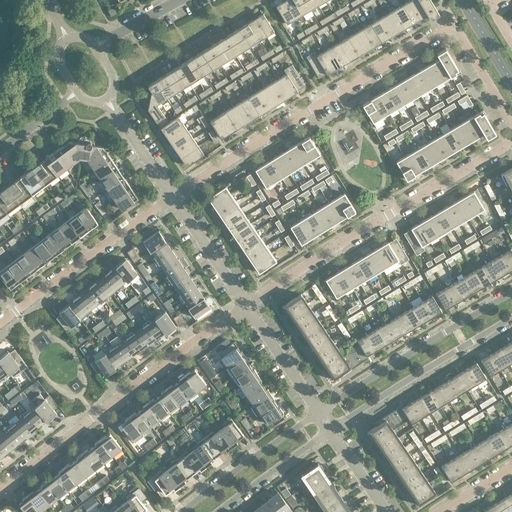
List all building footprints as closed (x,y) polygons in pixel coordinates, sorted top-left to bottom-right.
[(302,14),(293,0),(285,0),(284,1),(295,19),(302,14)] [(310,10),(304,0),(293,0),(302,14),(310,10)] [(318,5),(314,0),(304,0),(310,10),(318,5)] [(428,14),(419,0),(410,0),(409,1),(420,19),(427,15),(428,14)] [(419,0),(428,14),(427,15),(430,19),(439,14),(435,7),(430,0),(419,0)] [(295,19),(284,1),(276,6),(286,24),(295,19)] [(420,19),(409,1),(402,5),(412,23),(420,19)] [(412,23),(402,5),(394,10),(405,28),(412,23)] [(405,28),(394,10),(386,14),(397,33),(405,28)] [(263,13),(255,18),(266,36),(274,31),(263,13)] [(397,33),(386,14),(378,19),(389,37),(397,33)] [(266,36),(255,18),(247,23),(258,41),(266,36)] [(389,37),(378,19),(371,24),(381,42),(389,37)] [(258,41),(247,23),(239,28),(251,46),(258,41)] [(381,42),(371,24),(363,28),(374,46),(381,42)] [(251,46),(239,28),(232,33),(243,50),(251,46)] [(374,46),(363,28),(355,33),(366,51),(374,46)] [(243,50),(232,33),(224,37),(235,55),(243,50)] [(366,51),(355,33),(347,37),(358,56),(366,51)] [(235,55),(224,37),(217,42),(228,60),(235,55)] [(358,56),(347,37),(340,42),(350,60),(358,56)] [(228,60),(217,42),(209,47),(220,65),(228,60)] [(350,60),(340,42),(332,47),(343,65),(350,60)] [(220,65),(209,47),(201,52),(212,69),(220,65)] [(343,65),(332,47),(324,51),(335,69),(343,65)] [(436,54),(439,59),(440,58),(451,76),(456,73),(455,71),(458,70),(445,48),(436,54)] [(318,78),(326,73),(316,56),(317,56),(314,51),(306,56),(318,78)] [(324,51),(317,56),(316,56),(326,73),(329,71),(330,72),(335,69),(324,51)] [(212,69),(201,52),(194,56),(205,74),(212,69)] [(205,74),(194,56),(186,61),(197,79),(205,74)] [(440,58),(439,59),(432,63),(443,81),(451,76),(440,58)] [(197,79),(186,61),(178,66),(189,84),(197,79)] [(443,81),(432,63),(424,67),(435,85),(443,81)] [(283,69),(286,74),(286,73),(297,90),(305,85),(292,64),(283,69)] [(189,84),(178,66),(171,71),(182,89),(189,84)] [(435,85),(424,67),(417,72),(427,90),(435,85)] [(182,89),(171,71),(163,75),(174,93),(182,89)] [(427,90),(417,72),(409,77),(420,95),(427,90)] [(286,73),(286,74),(279,78),(290,96),(295,93),(294,92),(297,90),(286,73)] [(174,93),(163,75),(155,80),(167,98),(174,93)] [(420,95),(409,77),(401,81),(412,99),(420,95)] [(290,96),(279,78),(271,83),(282,101),(290,96)] [(167,98),(155,80),(147,85),(151,91),(159,103),(167,98)] [(412,99),(401,81),(393,86),(404,104),(412,99)] [(282,101),(271,83),(263,87),(274,105),(282,101)] [(404,104),(393,86),(386,90),(396,108),(404,104)] [(274,105),(263,87),(256,92),(267,110),(274,105)] [(396,108),(386,90),(378,95),(389,113),(396,108)] [(159,103),(151,91),(148,108),(147,109),(160,128),(169,122),(157,104),(159,103)] [(267,110),(256,92),(248,97),(259,115),(267,110)] [(389,113),(378,95),(370,99),(381,118),(389,113)] [(259,115),(248,97),(240,102),(251,120),(259,115)] [(381,118),(370,99),(362,104),(373,122),(381,118)] [(251,120),(240,102),(233,106),(244,124),(251,120)] [(415,105),(410,109),(414,117),(420,113),(415,105)] [(244,124),(233,106),(225,111),(236,129),(244,124)] [(236,129),(225,111),(217,116),(228,134),(236,129)] [(479,112),(474,115),(484,133),(484,134),(487,139),(496,133),(483,112),(480,114),(479,112)] [(484,133),(474,115),(466,120),(477,138),(484,134),(484,133)] [(183,124),(178,116),(176,117),(172,119),(169,122),(160,128),(166,136),(183,124)] [(228,134),(217,116),(209,121),(220,139),(228,134)] [(477,138),(466,120),(458,124),(469,143),(477,138)] [(188,131),(183,124),(166,136),(171,143),(188,131)] [(469,143),(458,124),(450,129),(461,147),(469,143)] [(461,147),(450,129),(443,134),(453,152),(461,147)] [(193,139),(188,131),(171,143),(176,150),(193,139)] [(453,152),(443,134),(435,138),(446,156),(453,152)] [(309,136),(301,141),(312,159),(320,154),(309,136)] [(446,156),(435,138),(427,143),(438,161),(446,156)] [(198,146),(193,139),(176,150),(181,158),(198,146)] [(68,141),(64,144),(76,160),(79,158),(87,159),(104,147),(103,146),(91,144),(91,143),(91,142),(90,141),(89,141),(88,141),(87,141),(86,141),(86,142),(86,143),(85,144),(68,141)] [(312,159),(301,141),(293,146),(304,164),(312,159)] [(438,161),(427,143),(419,147),(430,165),(438,161)] [(76,160),(64,144),(54,151),(66,167),(76,160)] [(203,154),(198,146),(181,158),(186,166),(203,154)] [(304,164),(293,146),(286,150),(297,168),(304,164)] [(110,157),(104,147),(87,159),(94,169),(110,157)] [(430,165),(419,147),(412,152),(422,170),(430,165)] [(297,168),(286,150),(278,155),(289,173),(297,168)] [(66,167),(54,151),(45,158),(57,175),(58,175),(57,174),(66,167)] [(422,170),(412,152),(404,157),(415,175),(422,170)] [(289,173),(278,155),(270,160),(281,178),(289,173)] [(117,167),(110,157),(94,169),(101,179),(117,167)] [(415,175),(404,157),(396,161),(407,179),(415,175)] [(57,175),(45,158),(37,164),(36,163),(31,166),(45,185),(57,175)] [(281,178),(270,160),(263,165),(274,182),(281,178)] [(274,182),(263,165),(255,169),(266,187),(274,182)] [(45,185),(31,166),(26,170),(27,171),(19,177),(32,194),(45,185)] [(124,177),(117,167),(101,179),(107,188),(124,177)] [(511,180),(511,167),(500,174),(506,184),(511,180)] [(32,194),(19,177),(12,183),(11,181),(6,185),(19,204),(32,194)] [(131,187),(124,177),(107,188),(114,198),(131,187)] [(79,185),(83,191),(88,187),(84,182),(79,185)] [(66,188),(69,192),(75,188),(71,184),(66,188)] [(19,204),(6,185),(1,189),(2,190),(0,191),(0,203),(7,213),(19,204)] [(208,198),(213,205),(230,194),(225,186),(208,198)] [(92,192),(88,187),(83,191),(87,196),(92,192)] [(138,198),(131,187),(114,198),(121,209),(138,198)] [(473,191),(465,195),(476,214),(484,209),(473,191)] [(54,197),(57,202),(62,198),(59,193),(54,197)] [(344,193),(336,198),(347,216),(355,211),(344,193)] [(236,201),(230,194),(213,205),(218,213),(236,201)] [(74,199),(71,195),(66,199),(69,203),(74,199)] [(476,214),(465,195),(457,200),(468,218),(476,214)] [(347,216),(336,198),(328,202),(339,220),(347,216)] [(69,203),(66,199),(60,203),(63,207),(69,203)] [(468,218),(457,200),(450,205),(460,223),(468,218)] [(99,201),(94,204),(98,210),(103,206),(99,201)] [(241,208),(236,201),(218,213),(223,220),(241,208)] [(339,220),(328,202),(321,207),(332,225),(339,220)] [(46,203),(41,207),(44,211),(50,207),(46,203)] [(460,223),(450,205),(442,209),(453,227),(460,223)] [(107,211),(103,206),(98,210),(102,215),(107,211)] [(44,211),(41,207),(36,211),(39,215),(44,211)] [(86,207),(77,213),(88,229),(98,223),(86,207)] [(332,225),(321,207),(313,212),(324,230),(332,225)] [(57,212),(54,208),(48,212),(51,216),(57,212)] [(246,216),(241,208),(223,220),(228,228),(246,216)] [(453,227),(442,209),(434,214),(445,232),(453,227)] [(51,216),(48,212),(43,216),(46,220),(51,216)] [(324,230),(313,212),(305,217),(316,234),(324,230)] [(88,229),(77,213),(68,220),(80,236),(88,229)] [(445,232),(434,214),(426,218),(437,237),(445,232)] [(251,223),(246,216),(228,228),(233,235),(251,223)] [(316,234),(305,217),(298,221),(309,239),(316,234)] [(437,237),(426,218),(419,223),(429,241),(437,237)] [(80,236),(68,220),(59,226),(71,242),(80,236)] [(39,225),(36,221),(31,224),(34,229),(39,225)] [(309,239),(298,221),(290,226),(301,244),(309,239)] [(256,231),(251,223),(233,235),(238,243),(256,231)] [(429,241),(419,223),(410,228),(411,229),(412,229),(422,246),(429,241)] [(34,229),(31,224),(25,228),(28,233),(34,229)] [(71,242),(59,226),(51,233),(63,249),(71,242)] [(412,229),(411,229),(403,233),(416,255),(424,250),(422,246),(412,229)] [(499,233),(496,229),(489,234),(491,237),(499,233)] [(143,241),(150,251),(166,240),(166,239),(165,240),(159,231),(160,230),(159,230),(141,242),(142,242),(143,241)] [(261,238),(256,231),(238,243),(243,250),(261,238)] [(22,238),(19,233),(13,237),(16,242),(22,238)] [(63,249),(51,233),(42,239),(54,255),(63,249)] [(491,237),(489,234),(482,238),(484,242),(491,237)] [(16,242),(13,237),(8,241),(11,246),(16,242)] [(266,246),(261,238),(243,250),(248,258),(266,246)] [(396,238),(388,243),(398,260),(400,264),(409,259),(396,238)] [(54,255),(42,239),(33,246),(45,262),(54,255)] [(166,240),(150,251),(156,260),(172,249),(171,249),(165,241),(166,240)] [(480,244),(478,240),(471,245),(473,248),(480,244)] [(388,242),(379,247),(390,265),(398,260),(388,243),(388,242)] [(473,248),(471,245),(464,249),(466,253),(473,248)] [(45,262),(33,246),(24,253),(36,269),(45,262)] [(271,253),(266,246),(248,258),(253,265),(271,253)] [(134,247),(127,251),(134,261),(139,258),(133,248),(134,247)] [(390,265),(379,247),(372,251),(383,269),(390,265)] [(510,249),(501,254),(510,270),(511,268),(511,250),(510,248),(510,249)] [(173,249),(172,249),(156,260),(162,270),(179,258),(178,259),(172,250),(173,249)] [(383,269),(372,251),(364,256),(375,274),(383,269)] [(461,255),(459,251),(452,256),(454,259),(461,255)] [(36,269),(24,253),(16,259),(28,275),(36,269)] [(276,261),(271,253),(253,265),(259,273),(276,261)] [(510,270),(501,254),(492,260),(501,276),(501,275),(510,270)] [(375,274),(364,256),(356,261),(367,279),(375,274)] [(454,259),(452,256),(445,260),(447,264),(454,259)] [(115,265),(127,281),(137,273),(124,257),(124,258),(125,259),(116,266),(115,265)] [(179,259),(179,258),(162,270),(169,279),(185,268),(184,268),(178,259),(179,259)] [(28,275),(16,259),(7,265),(19,281),(28,275)] [(501,276),(492,260),(482,265),(492,281),(501,276)] [(367,279),(356,261),(349,265),(360,283),(367,279)] [(141,262),(136,265),(140,271),(145,268),(141,262)] [(443,266),(441,262),(434,267),(436,270),(443,266)] [(19,281),(7,265),(0,270),(0,274),(10,288),(19,281)] [(127,281),(115,265),(115,266),(108,272),(107,271),(119,287),(127,281)] [(360,283),(349,265),(341,270),(352,288),(360,283)] [(492,281),(482,265),(473,271),(483,287),(483,286),(492,281)] [(436,270),(434,267),(426,271),(429,275),(436,270)] [(149,273),(145,268),(140,271),(144,276),(149,273)] [(185,268),(169,279),(175,288),(192,277),(191,277),(190,278),(184,269),(185,268)] [(352,288),(341,270),(333,275),(344,293),(352,288)] [(119,287),(107,271),(107,272),(107,273),(100,279),(99,278),(111,293),(119,287)] [(483,287),(473,271),(464,276),(473,292),(482,287),(483,287)] [(344,293),(333,275),(325,280),(336,298),(344,293)] [(419,280),(417,276),(410,280),(412,284),(419,280)] [(473,292),(464,276),(455,282),(464,298),(464,297),(473,292)] [(192,278),(192,277),(175,288),(181,298),(198,287),(198,286),(197,287),(191,278),(192,278)] [(111,293),(99,278),(99,279),(92,285),(91,284),(103,300),(111,293)] [(412,284),(410,280),(403,285),(405,288),(412,284)] [(154,281),(149,284),(153,289),(158,286),(154,281)] [(464,298),(455,282),(445,288),(454,303),(463,298),(464,298)] [(103,300),(91,284),(91,285),(84,291),(83,290),(83,291),(95,306),(103,300)] [(142,290),(145,295),(150,291),(147,286),(142,290)] [(162,292),(158,286),(153,289),(157,295),(162,292)] [(198,287),(181,298),(188,307),(204,296),(203,297),(197,288),(198,287)] [(321,293),(316,287),(313,289),(317,296),(321,293)] [(401,291),(398,287),(391,292),(394,295),(401,291)] [(454,303),(445,288),(436,293),(436,292),(435,293),(445,309),(446,309),(445,308),(454,303)] [(95,306),(83,291),(83,292),(76,298),(75,297),(87,313),(95,306)] [(394,295),(391,292),(384,296),(387,300),(394,295)] [(152,293),(147,297),(150,301),(155,298),(152,293)] [(326,300),(321,293),(317,296),(322,303),(326,300)] [(307,303),(301,294),(282,307),(288,316),(307,303)] [(431,296),(422,301),(431,317),(440,311),(441,312),(441,311),(432,295),(431,295),(431,296)] [(134,296),(129,300),(132,304),(137,300),(134,296)] [(205,296),(204,296),(188,307),(194,317),(193,318),(211,306),(210,306),(203,297),(205,296)] [(87,313),(75,297),(76,298),(68,304),(67,303),(79,319),(87,313)] [(382,302),(380,298),(373,303),(375,307),(382,302)] [(132,304),(129,300),(124,303),(127,308),(132,304)] [(167,300),(163,303),(166,308),(171,305),(167,300)] [(431,317),(422,301),(413,307),(422,323),(423,322),(422,322),(431,317)] [(79,319),(67,303),(67,304),(68,305),(59,311),(58,310),(58,311),(60,314),(56,318),(65,330),(79,319)] [(143,307),(139,303),(134,307),(138,311),(143,307)] [(313,312),(307,303),(288,316),(294,325),(313,312)] [(375,307),(373,303),(366,307),(368,311),(375,307)] [(333,311),(329,304),(325,307),(330,314),(333,311)] [(175,311),(171,305),(166,308),(170,314),(175,311)] [(138,311),(134,307),(129,310),(132,315),(138,311)] [(422,323),(413,307),(404,312),(413,328),(422,322),(422,323)] [(364,313),(361,310),(354,314),(357,318),(364,313)] [(165,311),(155,318),(166,334),(167,334),(166,333),(175,327),(175,328),(176,327),(165,311)] [(338,318),(333,311),(330,314),(334,321),(338,318)] [(319,321),(313,312),(294,325),(300,334),(319,321)] [(413,328),(404,312),(394,318),(404,334),(404,333),(413,328)] [(179,314),(173,318),(180,327),(186,323),(185,323),(179,314)] [(357,318),(354,314),(347,318),(350,322),(357,318)] [(166,334),(155,318),(146,324),(158,340),(157,339),(165,333),(166,334)] [(404,334),(394,318),(385,323),(394,339),(403,333),(404,334)] [(101,320),(96,324),(99,329),(105,325),(101,320)] [(325,330),(319,321),(300,334),(306,343),(325,330)] [(345,329),(341,322),(337,325),(342,332),(345,329)] [(394,339),(385,323),(376,329),(385,345),(386,345),(385,344),(394,339)] [(99,329),(96,324),(91,328),(94,332),(99,329)] [(158,340),(146,324),(138,329),(149,346),(150,346),(149,345),(157,339),(158,340)] [(110,332),(106,327),(101,331),(105,335),(110,332)] [(149,346),(138,329),(130,335),(141,352),(141,351),(141,350),(148,345),(149,346)] [(350,336),(345,329),(342,332),(346,339),(350,336)] [(385,345),(376,329),(366,334),(376,350),(385,344),(385,345)] [(331,339),(325,330),(306,343),(312,352),(331,339)] [(105,335),(101,331),(96,335),(100,339),(105,335)] [(83,334),(77,339),(80,343),(86,338),(83,334)] [(376,350),(366,334),(357,340),(357,339),(356,339),(359,345),(360,345),(366,355),(367,355),(376,350)] [(141,352),(130,335),(121,341),(133,357),(132,356),(140,351),(141,352)] [(219,345),(222,349),(218,352),(228,366),(245,355),(241,350),(240,350),(234,341),(230,343),(227,339),(219,345)] [(337,348),(331,339),(312,352),(318,361),(337,348)] [(133,357),(121,341),(113,347),(124,363),(125,363),(124,362),(132,357),(132,358),(133,357)] [(511,361),(511,348),(509,343),(500,348),(499,348),(509,364),(511,361)] [(360,345),(359,345),(343,356),(343,357),(324,370),(331,379),(340,373),(342,375),(368,357),(367,355),(366,355),(360,345)] [(124,363),(113,347),(104,353),(116,369),(115,368),(123,362),(124,363)] [(343,357),(343,356),(337,348),(318,361),(324,370),(343,357)] [(509,364),(499,348),(490,354),(499,369),(509,364)] [(0,360),(9,373),(12,378),(21,372),(18,367),(24,362),(16,352),(11,356),(7,350),(6,350),(7,351),(0,356),(0,360)] [(116,369),(104,353),(90,363),(98,374),(103,371),(106,376),(107,375),(106,374),(115,368),(116,369)] [(499,369),(490,354),(481,359),(480,359),(490,376),(491,375),(490,375),(499,369)] [(248,361),(245,355),(228,366),(234,376),(250,365),(247,362),(248,361)] [(205,358),(199,363),(204,370),(210,366),(205,358)] [(9,373),(0,360),(0,378),(1,379),(9,373)] [(476,363),(467,368),(476,383),(485,378),(486,378),(476,362),(475,362),(476,363)] [(253,369),(250,365),(234,376),(241,385),(257,374),(254,368),(253,369)] [(27,366),(23,370),(31,381),(35,378),(27,366)] [(476,383),(467,368),(458,373),(457,373),(467,389),(476,383)] [(190,371),(184,375),(196,391),(206,384),(194,369),(190,372),(190,371)] [(467,389),(457,373),(457,374),(448,379),(458,395),(467,389)] [(261,380),(257,374),(241,385),(247,395),(263,384),(260,380),(261,380)] [(196,391),(184,375),(179,379),(179,380),(176,383),(187,398),(196,391)] [(213,383),(217,388),(222,384),(219,379),(213,383)] [(458,395),(448,379),(439,385),(439,384),(448,400),(458,395)] [(187,398),(176,383),(172,385),(171,384),(166,389),(178,405),(187,398)] [(226,389),(222,384),(217,388),(220,393),(226,389)] [(265,388),(263,384),(247,395),(254,404),(270,393),(266,387),(265,388)] [(448,400),(439,384),(438,385),(439,385),(430,391),(439,406),(448,400)] [(511,390),(509,386),(502,390),(504,394),(511,390)] [(14,387),(9,391),(12,395),(17,391),(14,387)] [(178,405),(166,389),(160,393),(161,394),(157,396),(169,411),(178,405)] [(12,395),(9,391),(4,395),(7,399),(12,395)] [(439,406),(430,391),(421,396),(420,396),(430,412),(439,406)] [(23,398),(19,393),(14,397),(18,402),(23,398)] [(274,399),(270,393),(254,404),(260,414),(276,403),(273,399),(274,399)] [(49,395),(35,406),(48,421),(47,420),(55,413),(56,414),(57,414),(53,409),(57,406),(49,395)] [(169,411),(157,396),(154,399),(153,398),(148,402),(160,418),(169,411)] [(430,412),(420,396),(411,402),(421,417),(430,412)] [(493,396),(486,400),(488,404),(496,399),(493,396)] [(18,402),(14,397),(9,401),(13,405),(18,402)] [(208,397),(203,400),(207,405),(212,402),(208,397)] [(227,402),(230,407),(235,403),(232,398),(227,402)] [(207,405),(203,400),(198,404),(202,409),(207,405)] [(488,404),(486,400),(479,404),(481,408),(488,404)] [(502,404),(500,400),(493,405),(495,408),(502,404)] [(160,418),(148,402),(142,406),(143,407),(139,410),(151,425),(160,418)] [(411,402),(402,407),(402,408),(408,419),(411,424),(412,423),(421,417),(411,402)] [(239,408),(235,403),(230,407),(234,411),(239,408)] [(278,407),(276,403),(260,414),(267,423),(283,412),(279,406),(278,407)] [(367,432),(373,441),(392,429),(392,430),(393,429),(408,419),(402,408),(402,407),(401,405),(384,416),(374,423),(376,426),(367,432)] [(495,408),(493,405),(486,409),(488,413),(495,408)] [(48,421),(35,406),(27,413),(40,428),(39,427),(47,421),(47,422),(48,421)] [(475,407),(468,411),(470,415),(477,410),(475,407)] [(151,425),(139,410),(136,413),(135,412),(129,416),(141,432),(151,425)] [(190,410),(185,414),(189,419),(193,415),(190,410)] [(470,415),(468,411),(461,415),(463,419),(470,415)] [(484,415),(481,411),(474,416),(477,419),(484,415)] [(40,428),(27,413),(19,419),(32,435),(32,434),(31,433),(39,427),(39,428),(40,428)] [(189,419),(185,414),(180,417),(184,423),(189,419)] [(144,435),(141,432),(129,416),(124,420),(125,421),(121,424),(134,442),(144,435)] [(477,419),(474,416),(467,420),(470,424),(477,419)] [(240,420),(243,425),(249,421),(245,417),(240,420)] [(224,426),(219,430),(232,447),(237,442),(235,440),(238,438),(238,439),(243,435),(230,418),(222,424),(224,426)] [(456,418),(449,422),(452,426),(459,422),(456,418)] [(32,435),(19,419),(11,426),(24,441),(23,440),(31,434),(32,435)] [(252,426),(249,421),(243,425),(247,430),(252,426)] [(452,426),(449,422),(442,427),(445,430),(452,426)] [(465,426),(463,423),(456,427),(458,431),(465,426)] [(171,424),(167,428),(170,433),(175,429),(171,424)] [(24,441),(11,426),(3,432),(16,448),(16,447),(16,446),(23,440),(24,441)] [(511,443),(511,435),(506,426),(497,432),(506,448),(507,447),(506,447),(511,443)] [(458,431),(456,427),(449,431),(451,435),(458,431)] [(170,433),(167,428),(162,431),(166,436),(170,433)] [(392,429),(373,441),(379,450),(398,437),(393,429),(392,430),(392,429)] [(438,429),(431,434),(433,437),(440,433),(438,429)] [(232,447),(219,430),(214,434),(212,431),(204,437),(217,454),(222,451),(221,450),(224,448),(226,451),(232,447)] [(417,438),(413,431),(409,433),(414,440),(417,438)] [(16,448),(3,432),(0,435),(0,444),(8,454),(9,454),(8,453),(15,447),(16,448)] [(506,448),(497,432),(488,437),(497,453),(506,447),(506,448)] [(105,435),(99,439),(112,455),(121,448),(109,433),(106,436),(105,435)] [(433,437),(431,434),(424,438),(426,442),(433,437)] [(447,438),(445,434),(438,438),(440,442),(447,438)] [(217,454),(204,437),(196,443),(198,446),(193,449),(206,466),(211,462),(209,459),(212,457),(212,458),(217,454)] [(404,446),(398,437),(379,450),(385,459),(404,446)] [(497,453),(488,437),(478,443),(488,459),(488,458),(497,453)] [(153,438),(148,441),(152,446),(157,443),(153,438)] [(422,444),(417,438),(414,440),(418,447),(422,444)] [(440,442),(438,438),(431,443),(433,447),(440,442)] [(112,455),(99,439),(94,443),(95,444),(91,447),(103,462),(112,455)] [(152,446),(148,441),(144,445),(148,450),(152,446)] [(488,459),(478,443),(469,449),(479,464),(487,458),(488,459)] [(8,454),(0,444),(0,460),(0,461),(1,460),(0,459),(7,453),(8,454)] [(410,455),(404,446),(385,459),(391,468),(410,455)] [(103,462),(91,447),(88,450),(87,449),(81,453),(94,469),(103,462)] [(206,466),(193,449),(188,453),(186,451),(178,457),(191,474),(196,470),(196,469),(198,468),(200,470),(206,466)] [(429,455),(425,449),(421,451),(426,458),(429,455)] [(479,464),(469,449),(460,454),(470,470),(470,469),(479,464)] [(94,469),(81,453),(76,457),(77,458),(73,461),(85,476),(94,469)] [(470,470),(460,454),(451,460),(460,475),(469,470),(470,470)] [(416,464),(410,455),(391,468),(397,477),(416,464)] [(434,462),(429,455),(426,458),(430,465),(434,462)] [(191,474),(178,457),(171,463),(172,465),(167,469),(180,486),(186,481),(183,479),(186,477),(187,478),(191,474)] [(123,460),(119,464),(123,469),(127,465),(123,460)] [(460,475),(451,460),(442,465),(441,465),(451,482),(451,481),(460,475)] [(85,476),(73,461),(70,464),(69,463),(63,467),(76,483),(85,476)] [(301,475),(308,484),(324,473),(318,463),(301,475)] [(123,469),(119,464),(114,468),(118,473),(123,469)] [(422,473),(416,464),(397,477),(403,486),(422,473)] [(441,473),(437,466),(433,469),(438,476),(441,473)] [(76,483),(63,467),(58,471),(59,472),(55,475),(67,490),(76,483)] [(180,486),(167,469),(162,473),(160,470),(147,480),(154,490),(160,486),(165,494),(170,490),(170,489),(172,487),(174,490),(180,486)] [(330,482),(324,473),(308,484),(314,493),(330,482)] [(428,482),(422,473),(403,486),(410,495),(428,482)] [(446,480),(441,473),(438,476),(442,483),(446,480)] [(105,474),(101,478),(105,483),(109,479),(105,474)] [(67,490),(55,475),(51,478),(51,477),(45,481),(58,497),(67,490)] [(105,483),(101,478),(96,482),(100,487),(105,483)] [(58,497),(45,481),(40,485),(41,486),(37,489),(49,504),(58,497)] [(336,491),(330,482),(314,493),(320,502),(336,491)] [(435,492),(428,482),(410,495),(416,504),(435,492)] [(127,500),(122,504),(128,511),(139,511),(141,511),(147,508),(141,501),(146,497),(139,487),(125,497),(127,500)] [(87,488),(83,492),(87,497),(91,493),(87,488)] [(49,504),(37,489),(33,491),(27,495),(39,511),(49,504)] [(343,499),(336,491),(320,502),(326,511),(343,499)] [(87,497),(83,492),(78,495),(82,501),(87,497)] [(285,511),(290,509),(278,492),(269,499),(278,511),(285,511)] [(37,511),(39,511),(27,495),(22,499),(23,500),(19,503),(25,511),(37,511)] [(511,511),(511,508),(505,496),(504,497),(505,497),(495,503),(499,511),(511,511)] [(278,511),(269,499),(268,500),(260,506),(264,511),(278,511)] [(343,511),(349,508),(343,499),(326,511),(343,511)] [(69,502),(65,506),(69,511),(73,507),(69,502)] [(499,511),(495,503),(484,509),(485,511),(499,511)]
